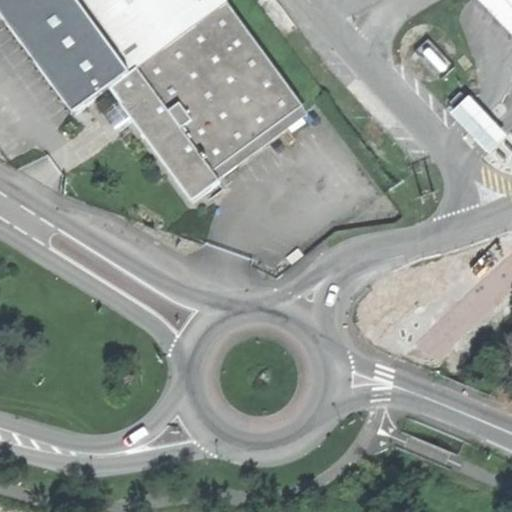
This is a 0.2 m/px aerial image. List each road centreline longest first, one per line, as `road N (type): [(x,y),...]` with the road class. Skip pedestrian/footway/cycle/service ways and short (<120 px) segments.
road 1 (secondary): [(229,309),(194,296),(0,178)]
road 2 (secondary): [(0,447),(109,463),(242,445)]
road 3 (secondary): [(0,229),(150,323),(187,362)]
road 4 (secondary): [(186,383),(145,428),(114,442),(59,440),(0,418)]
